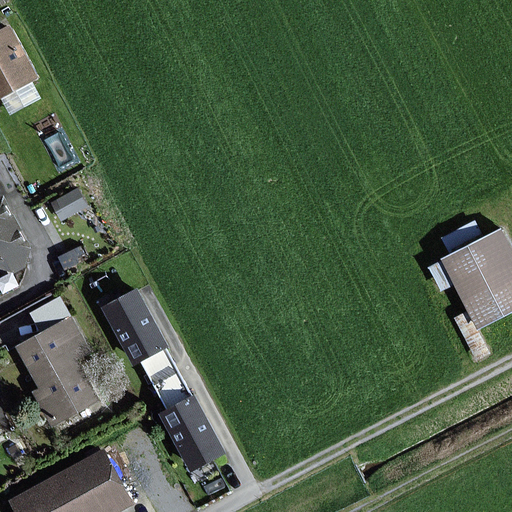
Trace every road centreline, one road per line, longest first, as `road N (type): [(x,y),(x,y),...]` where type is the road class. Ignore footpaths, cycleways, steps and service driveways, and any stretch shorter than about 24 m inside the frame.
road 1 (track): [(511,361),(222,511)]
road 2 (track): [(358,511),(511,433)]
